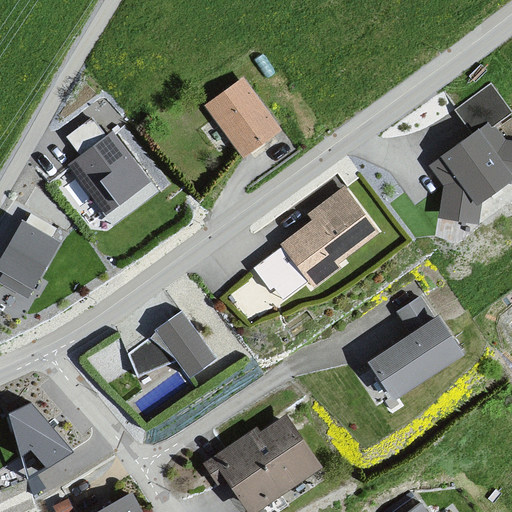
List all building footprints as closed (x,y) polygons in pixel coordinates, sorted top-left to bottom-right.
[(242,81),(204,109),(240,162),(281,136),(242,81)] [(469,142),(429,171),(440,190),(437,214),(453,228),(476,232),(478,210),(509,190),(511,190),(511,149),(505,148),(492,131),(510,118),(492,91),(452,116),(469,142)] [(79,152),(66,162),(104,210),(148,176),(112,129),(106,134),(91,115),(66,135),(79,152)] [(311,225),(280,249),(311,299),(352,269),(346,264),(381,238),(344,191),(307,217),(311,225)] [(57,236),(17,215),(0,246),(0,266),(2,267),(0,270),(0,281),(26,295),(57,236)] [(405,321),(432,312),(425,293),(398,303),(405,321)] [(180,315),(155,333),(153,340),(189,382),(218,360),(180,315)] [(434,323),(366,366),(390,408),(459,364),(434,323)] [(28,399),(5,407),(24,473),(69,443),(28,399)] [(254,431),(203,464),(238,511),(259,511),(318,474),(283,418),(259,436),(254,431)] [(138,511),(132,496),(101,511),(138,511)]
